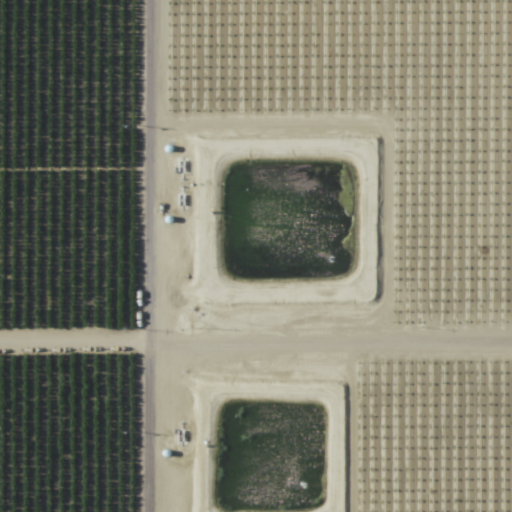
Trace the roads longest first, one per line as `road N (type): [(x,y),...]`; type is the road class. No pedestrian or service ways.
road 1 (residential): [(165,346),(511,345)]
road 2 (residential): [(165,346),(164,0)]
